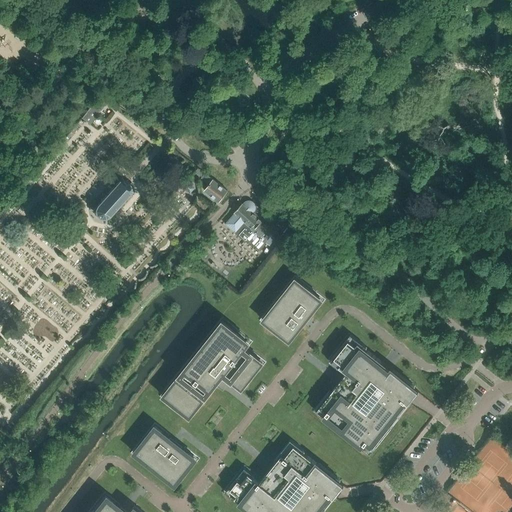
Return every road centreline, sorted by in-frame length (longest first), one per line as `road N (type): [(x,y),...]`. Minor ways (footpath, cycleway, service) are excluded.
road 1 (residential): [(261,85),(239,65),(218,60),(186,71),(169,97),(169,123),(187,151),(218,161),(242,155)]
road 2 (residential): [(261,85),(388,0)]
